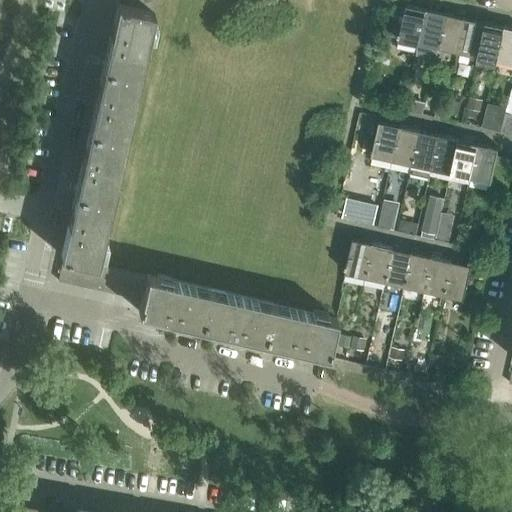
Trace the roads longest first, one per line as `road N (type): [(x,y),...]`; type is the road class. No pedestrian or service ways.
road 1 (residential): [(318,386),(144,348),(120,319),(27,297)]
road 2 (residential): [(46,211),(93,0)]
road 3 (residential): [(185,511),(0,477)]
road 4 (residential): [(424,511),(490,407)]
